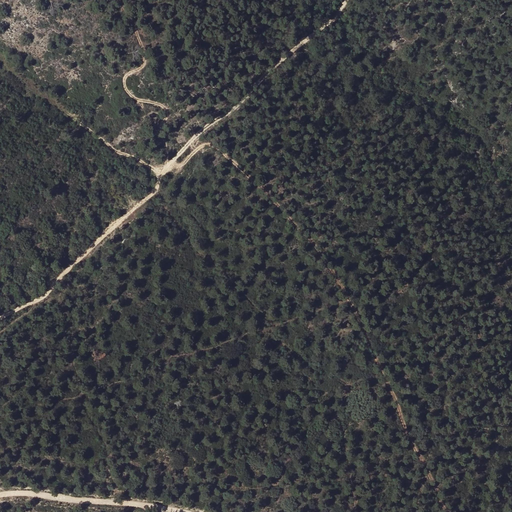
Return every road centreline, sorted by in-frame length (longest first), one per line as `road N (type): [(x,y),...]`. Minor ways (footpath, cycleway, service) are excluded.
road 1 (track): [(167,167),(210,146),(310,238),(343,287),(445,511)]
road 2 (track): [(346,0),(182,150),(158,191),(42,298),(0,317)]
road 3 (track): [(177,511),(29,493),(0,497)]
